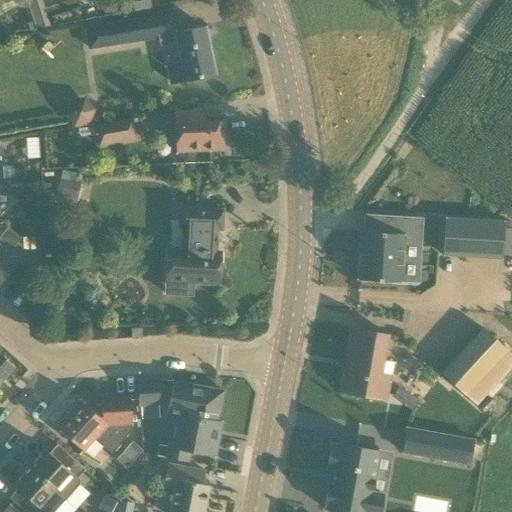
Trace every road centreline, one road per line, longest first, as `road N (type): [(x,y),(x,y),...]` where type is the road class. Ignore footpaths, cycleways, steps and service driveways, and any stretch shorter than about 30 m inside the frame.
road 1 (tertiary): [(282,365),(301,228),(290,112),(260,0)]
road 2 (track): [(487,0),(346,199),(301,228)]
road 3 (residential): [(60,371),(87,358),(171,351),(282,365)]
road 4 (tertiary): [(254,511),(282,365)]
